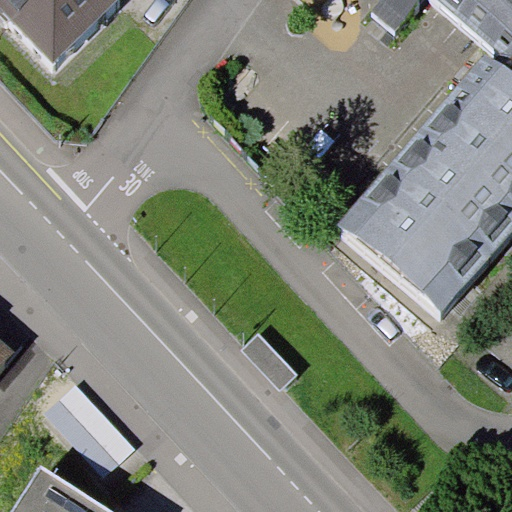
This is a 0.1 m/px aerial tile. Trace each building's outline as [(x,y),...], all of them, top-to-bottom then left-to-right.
[(115,0),(0,0),(0,4),(53,60),(115,0)] [(511,70),(511,0),(380,0),(372,12),(396,30),(419,0),(443,0),(498,47),(492,53),(511,70)] [(511,70),(492,53),(339,224),(442,313),(511,231),(511,70)] [(0,367),(15,350),(0,337),(0,367)] [(136,448),(77,386),(44,416),(104,479),(136,448)] [(116,511),(40,464),(9,511),(116,511)]
